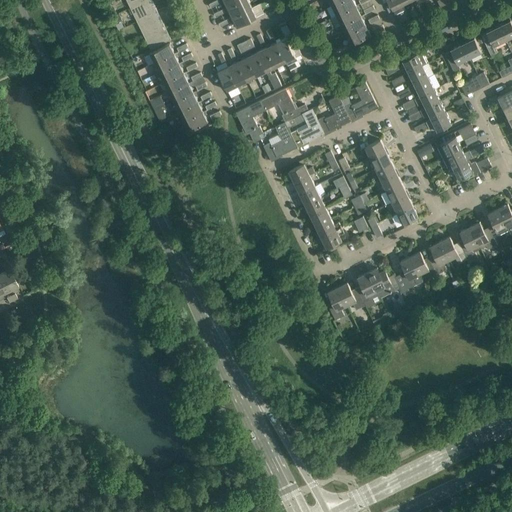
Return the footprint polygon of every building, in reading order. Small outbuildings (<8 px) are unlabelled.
[(144,0),(130,7),(137,21),(157,11),(156,7),(153,8),(149,0),(144,0)] [(241,0),(227,7),(232,16),(252,7),(248,0),(241,0)] [(337,15),(357,5),(354,0),(342,0),(332,5),(337,15)] [(388,0),(395,14),(405,9),(403,4),(400,0),(388,0)] [(332,17),(336,27),(341,24),(361,15),(357,5),(337,15),(332,17)] [(375,8),(373,5),(364,9),(365,13),(375,8)] [(252,7),(232,16),(237,26),(257,17),(252,7)] [(137,21),(144,34),(164,25),(162,21),(160,22),(155,12),(158,11),(157,11),(137,21)] [(123,20),(119,13),(114,16),(117,23),(123,20)] [(379,18),(378,14),(368,19),(370,22),(379,18)] [(346,34),(366,24),(361,15),(341,24),(346,34)] [(511,22),(510,19),(498,25),(506,40),(511,37),(511,22)] [(371,34),(366,24),(346,34),(351,44),(371,34)] [(384,28),(382,24),(373,29),(375,32),(384,28)] [(164,25),(144,34),(151,49),(171,39),(169,35),(167,36),(162,26),(164,25)] [(322,25),(317,27),(321,35),(326,32),(322,25)] [(506,40),(498,25),(487,31),(487,32),(481,35),(491,54),(497,51),(495,46),(506,40)] [(286,62),(287,65),(298,60),(296,57),(302,54),(292,34),(276,42),(286,62)] [(462,43),(470,58),(482,52),(474,37),(462,43)] [(267,46),(276,67),(286,62),(276,42),(267,46)] [(150,52),(155,62),(175,52),(170,43),(150,52)] [(470,58),(462,43),(450,49),(451,50),(445,53),(454,71),(460,68),(458,64),(470,58)] [(270,70),(276,67),(267,46),(257,51),(267,71),(275,88),(282,85),(276,73),(272,74),(270,70)] [(402,60),(408,72),(428,62),(420,46),(401,56),(403,60),(402,60)] [(267,71),(257,51),(247,56),(257,76),(267,71)] [(155,62),(160,72),(179,62),(175,52),(155,62)] [(226,61),(222,52),(218,54),(223,63),(226,61)] [(257,76),(247,56),(237,61),(247,81),(257,76)] [(228,65),(238,85),(247,81),(237,61),(228,65)] [(160,72),(164,82),(184,72),(179,62),(160,72)] [(400,68),(397,62),(385,68),(388,74),(400,68)] [(408,72),(414,83),(429,76),(423,64),(429,62),(428,62),(408,72)] [(238,85),(228,65),(218,70),(228,90),(238,85)] [(484,71),(478,74),(484,86),(490,83),(484,71)] [(164,82),(169,91),(189,82),(184,72),(164,82)] [(406,80),(403,74),(391,80),(394,86),(406,80)] [(469,93),(484,86),(478,74),(467,80),(469,85),(466,87),(469,93)] [(429,76),(414,83),(420,95),(435,88),(429,76)] [(344,106),(351,120),(357,117),(378,106),(366,81),(356,86),(360,95),(362,100),(351,105),(350,103),(344,106)] [(169,91),(174,101),(194,91),(189,82),(169,91)] [(268,83),(262,86),(265,92),(271,89),(268,83)] [(498,97),(503,108),(511,103),(511,85),(500,91),(502,95),(498,97)] [(412,92),(409,86),(397,92),(400,97),(412,92)] [(261,100),(266,110),(279,104),(284,114),(282,115),(285,121),(293,117),(299,114),(302,113),(309,109),(306,103),(298,107),(295,101),(293,102),(286,87),(261,100)] [(426,107),(440,99),(435,88),(420,95),(403,104),(406,109),(417,104),(418,105),(423,102),(426,107)] [(178,111),(198,101),(194,91),(174,101),(178,111)] [(318,120),(324,133),(331,130),(351,120),(344,106),(343,104),(339,95),(329,100),(333,108),(335,113),(325,118),(324,116),(318,120)] [(154,99),(155,105),(172,102),(171,96),(154,99)] [(429,114),(431,118),(446,111),(440,99),(426,107),(420,109),(423,115),(424,117),(429,114)] [(266,110),(261,100),(236,112),(246,133),(249,131),(254,142),(261,139),(258,134),(259,134),(258,134),(263,132),(260,125),(258,126),(253,116),(266,110)] [(178,111),(183,120),(203,111),(199,101),(198,101),(178,111)] [(511,103),(503,108),(509,119),(511,116),(511,103)] [(321,111),(318,105),(312,108),(315,114),(321,111)] [(318,120),(316,117),(312,108),(309,109),(302,113),(309,126),(298,131),(297,129),(291,133),(297,146),(304,143),(324,133),(318,120)] [(423,115),(420,109),(409,115),(411,121),(423,115)] [(221,114),(220,110),(210,115),(212,119),(221,114)] [(203,111),(183,120),(188,131),(208,121),(203,111)] [(446,111),(431,118),(414,127),(417,132),(429,127),(429,128),(435,125),(437,130),(452,123),(446,111)] [(471,117),(468,111),(462,114),(465,120),(471,117)] [(293,117),(285,121),(286,123),(287,126),(296,122),(293,117)] [(285,121),(275,126),(281,137),(264,145),(272,161),(271,159),(297,146),(291,133),(287,126),(286,123),(285,121)] [(479,139),(476,133),(464,139),(467,145),(479,139)] [(437,145),(443,157),(462,148),(456,136),(456,135),(437,145)] [(366,160),(371,157),(386,150),(380,139),(369,144),(365,146),(362,148),(361,149),(366,160)] [(462,148),(443,157),(448,169),(453,166),(467,159),(473,156),(484,151),(482,145),(470,151),(469,149),(464,152),(462,148)] [(426,154),(422,147),(417,150),(420,156),(426,154)] [(331,164),(336,161),(331,150),(325,153),(331,164)] [(376,168),(391,161),(386,150),(371,157),(376,168)] [(350,168),(344,156),(339,159),(344,170),(350,168)] [(453,166),(458,178),(456,180),(458,183),(462,181),(460,178),(473,171),(475,175),(492,166),(487,157),(476,162),(476,161),(469,164),(467,159),(453,166)] [(336,161),(331,164),(334,170),(340,168),(336,161)] [(382,179),(397,172),(391,161),(376,168),(382,179)] [(295,182),(310,174),(315,172),(312,166),(307,169),(304,163),(289,170),(295,182)] [(346,174),(350,181),(354,179),(350,172),(346,174)] [(402,183),(397,172),(382,179),(387,190),(402,183)] [(300,192),(315,185),(310,174),(295,182),(300,192)] [(358,187),(354,179),(350,181),(354,189),(358,187)] [(392,201),(408,194),(402,183),(387,190),(392,201)] [(305,203),(321,196),(315,185),(300,192),(305,203)] [(398,212),(413,205),(408,194),(392,201),(398,212)] [(326,207),(321,196),(305,203),(311,214),(326,207)] [(363,202),(359,204),(363,212),(367,210),(363,202)] [(498,208),(509,230),(511,233),(511,232),(511,211),(508,203),(498,208)] [(363,212),(359,204),(355,206),(359,214),(363,212)] [(413,205),(398,212),(403,223),(406,222),(418,216),(413,205)] [(316,225),(331,218),(326,207),(311,214),(316,225)] [(494,223),(489,226),(497,244),(498,244),(494,237),(509,230),(498,208),(489,213),(494,223)] [(363,216),(354,220),(360,231),(369,227),(363,216)] [(371,225),(377,222),(374,217),(368,219),(371,225)] [(317,233),(319,237),(337,229),(342,226),(339,221),(334,223),(331,218),(316,225),(319,232),(317,233)] [(488,249),(497,244),(489,226),(488,226),(490,230),(485,232),(480,221),(470,226),(481,248),(487,245),(488,249)] [(382,234),(377,222),(371,225),(377,236),(382,234)] [(337,229),(319,237),(321,242),(323,240),(327,247),(342,240),(339,234),(344,232),(342,226),(337,229)] [(466,242),(460,244),(468,259),(469,262),(478,258),(475,251),(481,248),(470,226),(461,231),(466,242)] [(440,241),(449,259),(455,256),(458,263),(468,259),(460,244),(455,247),(450,236),(440,241)] [(436,256),(431,259),(438,273),(447,269),(443,262),(449,259),(440,241),(431,245),(436,256)] [(9,254),(7,249),(0,251),(0,253),(2,257),(9,254)] [(411,255),(419,273),(425,270),(429,278),(438,273),(431,259),(425,261),(420,251),(411,255)] [(423,281),(419,273),(411,255),(401,260),(406,271),(401,273),(408,288),(423,281)] [(368,272),(380,297),(395,290),(394,288),(400,285),(394,274),(388,276),(386,271),(380,274),(377,267),(368,272)] [(10,269),(0,273),(13,300),(17,298),(15,293),(16,292),(14,287),(18,285),(10,269)] [(363,287),(358,290),(365,304),(363,301),(378,294),(380,297),(368,272),(358,277),(363,287)] [(13,300),(0,273),(0,294),(3,293),(5,297),(6,297),(9,302),(13,300)] [(356,309),(365,304),(358,290),(353,293),(348,282),(338,287),(347,304),(352,302),(356,309)] [(341,307),(347,304),(338,287),(328,291),(334,302),(328,305),(335,319),(344,315),(341,307)]
